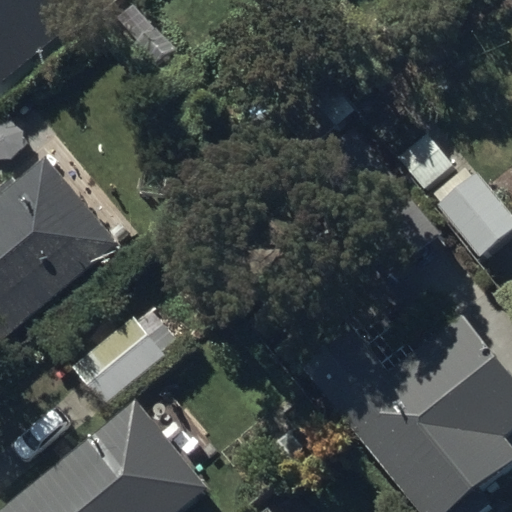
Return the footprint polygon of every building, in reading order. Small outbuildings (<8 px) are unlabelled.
[(0,0),(0,82),(100,0),(0,0)] [(440,0),(448,9),(459,0),(440,0)] [(355,131),(300,175),(396,295),(451,251),(355,131)] [(0,366),(126,262),(106,239),(119,228),(101,206),(90,216),(54,173),(28,195),(21,188),(0,206),(0,366)] [(448,213),(443,217),(488,270),(511,249),(511,219),(484,187),(482,189),(472,178),(441,205),(448,213)] [(384,316),(307,378),(414,511),(494,511),(490,507),(511,489),(511,453),(511,451),(511,450),(511,380),(452,305),(405,343),(384,316)] [(166,364),(131,324),(74,372),(108,413),(166,364)] [(0,511),(177,511),(208,487),(136,399),(0,510),(0,511)]
